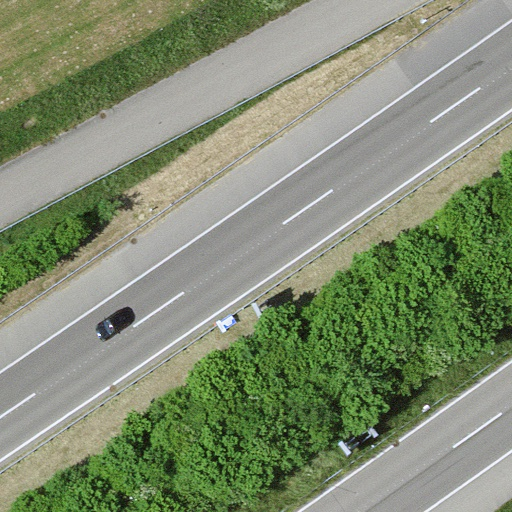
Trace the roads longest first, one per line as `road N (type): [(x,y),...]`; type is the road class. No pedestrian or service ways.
road 1 (motorway): [(511,65),(0,417)]
road 2 (motorway): [(361,511),(511,405)]
